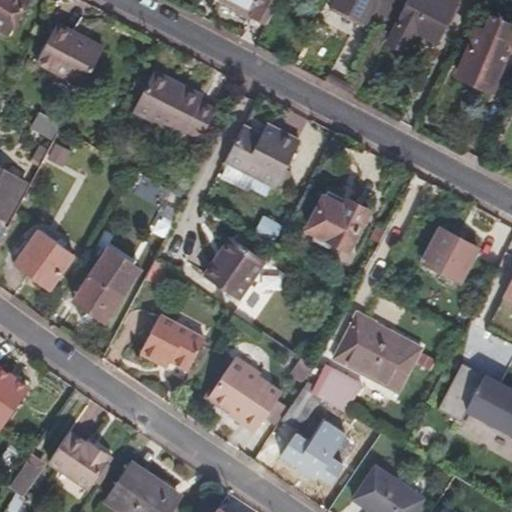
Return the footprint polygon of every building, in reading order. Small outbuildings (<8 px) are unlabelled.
[(0,0),(0,29),(6,34),(29,0),(0,0)] [(222,0),(266,24),(279,0),(222,0)] [(389,36),(408,0),(334,0),(332,5),(389,36)] [(437,40),(458,0),(408,0),(389,36),(387,39),(405,49),(416,29),(437,40)] [(494,85),(511,44),(511,23),(496,17),(489,32),(479,28),(461,70),(494,85)] [(80,89),(102,51),(55,24),(33,62),(80,89)] [(213,110),(197,101),(200,95),(152,70),(131,109),(179,135),(182,130),(198,139),(213,110)] [(494,85),(461,70),(458,76),(492,91),(494,85)] [(58,127),(60,124),(37,110),(29,125),(52,139),(58,127)] [(223,160),(273,187),(275,184),(284,167),(298,142),(264,124),(259,134),(242,125),(223,160)] [(54,165),(63,146),(51,140),(42,159),(54,165)] [(36,163),(45,146),(38,142),(29,159),(36,163)] [(281,187),(290,169),(284,167),(275,184),(281,187)] [(0,212),(6,216),(25,182),(0,168),(0,212)] [(183,197),(188,188),(176,182),(171,190),(183,197)] [(176,211),(183,197),(171,190),(167,188),(165,193),(170,195),(165,205),(176,211)] [(347,250),(368,211),(346,200),(343,207),(323,197),(307,229),(347,250)] [(0,240),(11,218),(6,216),(0,212),(0,240)] [(167,228),(171,220),(158,214),(154,221),(167,228)] [(272,238),(279,226),(265,218),(258,231),(272,238)] [(48,290),(75,255),(39,228),(13,264),(48,290)] [(109,247),(115,234),(103,228),(94,246),(105,252),(109,247)] [(460,282),(479,247),(442,228),(424,262),(460,282)] [(217,260),(232,237),(228,234),(213,257),(217,260)] [(238,296),(264,258),(232,237),(217,260),(213,257),(203,272),(238,296)] [(104,320),(140,269),(109,247),(105,252),(73,298),(104,320)] [(154,280),(162,263),(153,257),(144,275),(154,280)] [(511,278),(503,295),(511,299),(511,278)] [(395,392),(419,347),(356,313),(352,319),(332,357),(395,392)] [(187,370),(203,338),(159,317),(140,356),(157,364),(158,361),(169,366),(171,362),(187,370)] [(430,371),(435,361),(423,354),(418,364),(430,371)] [(256,432),(282,393),(233,361),(210,396),(232,411),(240,416),(238,419),(256,432)] [(466,408),(511,432),(511,389),(461,362),(437,407),(459,419),(466,408)] [(348,412),(363,385),(326,365),(312,392),(348,412)] [(29,387),(0,367),(0,427),(12,411),(29,387)] [(296,429),(318,399),(303,388),(282,419),(296,429)] [(240,416),(232,411),(230,414),(238,419),(240,416)] [(321,481),(350,439),(324,421),(310,442),(296,432),(281,455),(321,481)] [(88,486),(110,454),(89,440),(87,443),(68,430),(48,459),(88,486)] [(20,469),(29,456),(12,444),(1,461),(9,467),(11,463),(20,469)] [(23,495),(41,469),(29,461),(11,487),(18,492),(23,495)] [(124,511),(169,511),(178,499),(160,487),(163,484),(131,462),(105,499),(124,511)] [(413,511),(422,500),(375,467),(352,498),(372,511),(413,511)] [(22,511),(24,509),(29,499),(23,495),(18,492),(6,511),(22,511)]
